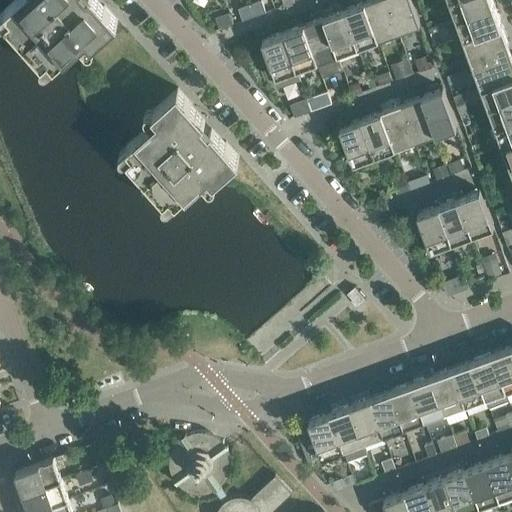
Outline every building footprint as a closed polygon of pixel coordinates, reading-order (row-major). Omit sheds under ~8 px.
[(14,0),(0,13),(0,15),(49,70),(87,36),(93,43),(118,20),(100,0),(14,0)] [(262,0),(259,0),(250,3),(255,15),(266,10),(262,0)] [(387,0),(366,0),(364,1),(378,39),(399,31),(387,0)] [(411,0),(387,0),(399,31),(420,24),(411,0)] [(450,0),(457,16),(495,2),(494,0),(450,0)] [(364,1),(344,8),(358,46),(378,39),(364,1)] [(457,16),(464,36),(502,22),(495,2),(457,16)] [(255,15),(250,3),(239,8),(243,19),(255,15)] [(344,8),(324,16),(338,54),(358,46),(344,8)] [(216,18),(220,27),(233,22),(229,13),(216,18)] [(324,16),(304,23),(318,61),(338,54),(324,16)] [(502,22),(464,36),(471,56),(509,42),(502,22)] [(304,23),(283,30),(297,69),(318,61),(304,23)] [(297,69),(283,30),(262,38),(278,83),(279,82),(280,86),(299,78),(299,79),(301,78),(297,69)] [(511,51),(475,65),(482,85),(511,74),(511,51)] [(511,74),(482,85),(489,104),(511,95),(511,74)] [(208,172),(214,179),(240,156),(178,87),(153,110),(159,116),(121,150),(171,206),(208,172)] [(443,87),(422,95),(436,133),(457,125),(443,87)] [(422,95),(402,102),(415,140),(436,133),(422,95)] [(511,95),(489,104),(496,123),(511,117),(511,95)] [(291,103),(295,115),(311,109),(306,97),(291,103)] [(402,102),(381,110),(395,148),(415,140),(402,102)] [(381,110),(361,117),(375,155),(395,148),(381,110)] [(341,128),(345,139),(354,163),(375,155),(361,117),(340,125),(341,128)] [(511,117),(496,123),(503,143),(511,139),(511,117)] [(337,142),(345,139),(341,128),(333,131),(337,142)] [(511,139),(503,143),(510,162),(511,161),(511,139)] [(480,189),(459,196),(473,235),(494,227),(480,189)] [(459,196),(438,204),(452,242),(473,235),(459,196)] [(452,242),(438,204),(417,211),(431,250),(452,242)] [(488,264),(492,275),(503,271),(499,260),(488,264)] [(442,280),(447,294),(469,286),(464,273),(442,280)] [(358,304),(366,298),(356,285),(348,292),(358,304)] [(511,344),(493,351),(506,389),(511,387),(511,344)] [(493,351),(472,359),(486,397),(489,406),(510,398),(506,389),(493,351)] [(472,359),(452,366),(466,404),(486,397),(472,359)] [(452,366),(432,373),(445,411),(466,404),(452,366)] [(432,373),(411,381),(425,419),(445,411),(432,373)] [(411,381),(391,388),(405,426),(425,419),(411,381)] [(391,388),(370,396),(384,434),(405,426),(391,388)] [(370,396),(350,403),(364,441),(384,434),(370,396)] [(350,403),(330,411),(344,449),(348,459),(368,452),(364,441),(350,403)] [(315,435),(301,440),(309,461),(344,449),(330,411),(309,418),(315,435)] [(179,437),(180,439),(174,446),(171,456),(171,465),(174,474),(173,475),(173,476),(175,475),(178,480),(177,481),(178,482),(179,481),(187,487),(196,490),(205,490),(214,487),(215,489),(216,488),(225,501),(221,506),(219,511),(218,511),(268,511),(291,491),(292,492),(293,491),(276,473),(275,474),(276,475),(251,498),(246,496),(241,495),(236,495),(231,497),(222,484),(221,482),(227,475),(230,466),(230,456),(227,447),(229,446),(228,445),(227,446),(223,441),(225,440),(224,439),(222,440),(215,434),(206,431),(196,431),(187,434),(186,432),(185,433),(186,435),(181,438),(180,437),(179,437)] [(511,467),(506,452),(486,459),(500,498),(511,493),(511,467)] [(16,470),(23,491),(62,477),(54,456),(16,470)] [(486,459),(466,467),(480,505),(500,498),(486,459)] [(466,467),(445,474),(459,511),(460,511),(480,505),(466,467)] [(459,511),(445,474),(425,482),(436,511),(459,511)] [(23,491),(31,511),(69,497),(62,477),(23,491)] [(436,511),(425,482),(405,489),(413,511),(436,511)] [(102,492),(104,503),(119,500),(117,489),(102,492)] [(413,511),(405,489),(384,497),(389,511),(413,511)] [(31,511),(30,511),(74,511),(69,497),(31,511)] [(368,503),(371,511),(380,511),(376,500),(368,503)]
